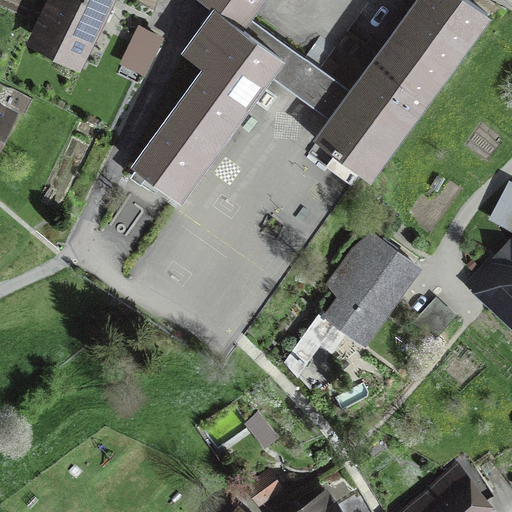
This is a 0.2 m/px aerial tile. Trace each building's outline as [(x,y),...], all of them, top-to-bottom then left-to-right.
[(100,0),(54,0),(36,38),(77,58),(88,37),(95,40),(112,5),(100,0)] [(239,26),(247,14),(257,0),(202,0),(217,10),(239,26)] [(419,0),(361,80),(353,91),(331,120),(318,139),(368,175),(486,13),(467,0),(419,0)] [(247,14),(239,26),(217,10),(187,52),(207,67),(136,165),(179,195),(267,73),(288,44),(247,14)] [(140,28),(123,61),(143,71),(160,37),(140,28)] [(288,44),(267,73),(331,120),(353,91),(320,67),(305,56),(288,44)] [(0,140),(4,132),(0,129),(9,111),(0,106),(0,140)] [(511,225),(511,177),(509,176),(491,216),(511,225)] [(345,286),(326,312),(321,309),(305,331),(325,346),(303,374),(316,388),(342,364),(332,353),(350,328),(362,336),(415,263),(371,231),(352,248),(354,253),(340,264),(343,270),(338,273),(345,286)] [(493,255),(472,277),(480,285),(482,284),(511,311),(511,240),(497,258),(493,255)] [(433,299),(413,321),(433,340),(453,318),(433,299)] [(251,425),(266,443),(276,435),(261,417),(251,425)] [(413,511),(486,511),(478,502),(493,490),(465,452),(428,483),(436,493),(413,511)] [(250,485),(259,499),(279,485),(270,472),(250,485)] [(373,511),(357,486),(330,504),(325,496),(301,511),(373,511)]
